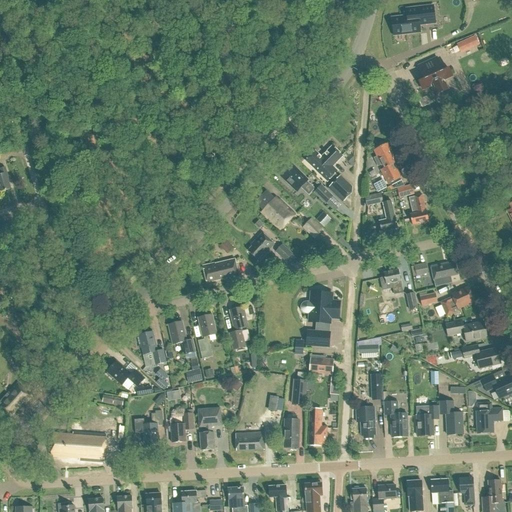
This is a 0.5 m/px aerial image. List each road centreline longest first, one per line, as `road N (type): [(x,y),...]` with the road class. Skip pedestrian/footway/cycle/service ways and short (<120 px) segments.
road 1 (unclassified): [(0,455),(21,481),(35,484),(338,468)]
road 2 (tertiary): [(139,294),(338,85),(354,56)]
road 3 (residential): [(139,294),(160,306),(355,261)]
road 4 (residential): [(91,350),(27,149)]
road 5 (residential): [(343,467),(355,261)]
road 6 (residential): [(355,261),(373,67)]
road 7 (unclassified): [(466,234),(373,67)]
road 8 (unclassified): [(343,467),(511,455)]
road 9 (tertiary): [(0,455),(91,350)]
